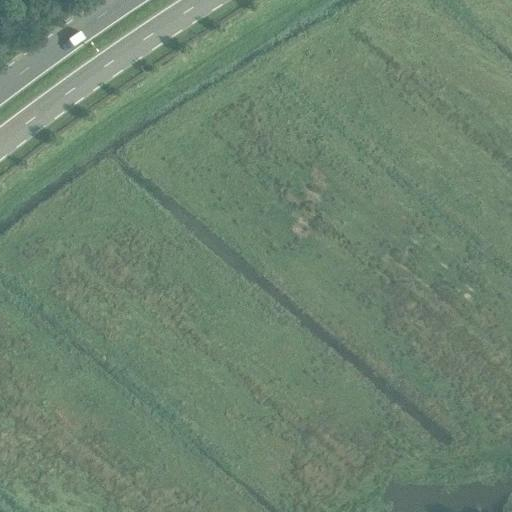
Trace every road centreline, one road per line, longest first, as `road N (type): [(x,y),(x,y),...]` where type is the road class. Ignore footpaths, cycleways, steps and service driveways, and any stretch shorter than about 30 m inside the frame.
road 1 (primary): [(0,145),(201,0)]
road 2 (primary): [(139,0),(0,96)]
